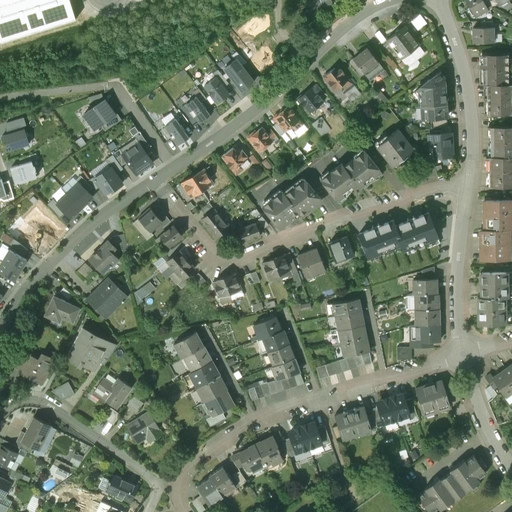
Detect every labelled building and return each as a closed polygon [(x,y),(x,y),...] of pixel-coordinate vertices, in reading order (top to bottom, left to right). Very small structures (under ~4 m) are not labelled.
[(0,0),(0,44),(76,21),(69,0),(0,0)] [(337,12),(330,0),(321,0),(320,1),(319,0),(315,0),(305,4),(314,23),(337,12)] [(464,0),(474,16),(487,9),(482,0),(464,0)] [(482,0),(487,9),(488,10),(493,7),(489,0),(482,0)] [(404,27),(386,40),(401,59),(418,45),(404,27)] [(481,28),(473,28),(473,43),(493,43),(493,28),(481,28)] [(367,48),(353,59),(364,73),(376,64),(375,63),(378,61),(370,52),(367,48)] [(486,85),(508,85),(508,54),(482,55),(483,85),(486,85)] [(237,58),(224,68),(227,71),(222,75),(226,80),(230,76),(241,91),(254,82),(237,58)] [(351,83),(336,64),(322,75),(334,89),(341,84),(344,88),(351,83)] [(430,79),(440,72),(437,66),(426,74),(430,79)] [(445,104),(444,86),(443,84),(444,83),(444,80),(442,78),(443,77),(440,72),(430,79),(429,80),(427,80),(427,82),(417,90),(420,94),(421,105),(422,105),(445,104)] [(215,77),(204,85),(217,103),(228,95),(215,77)] [(511,84),(508,85),(486,85),(487,115),(511,114),(511,84)] [(305,93),(304,92),(297,97),(309,113),(323,102),(317,94),(321,91),(316,85),(305,93)] [(196,96),(185,104),(190,111),(189,111),(193,116),(194,116),(199,123),(206,117),(207,118),(210,116),(205,109),(206,108),(202,102),(201,103),(196,96)] [(104,99),(83,114),(94,129),(100,125),(115,114),(108,105),(104,99)] [(115,114),(100,125),(105,131),(121,120),(110,104),(108,105),(115,114)] [(430,119),(446,118),(445,104),(422,105),(423,120),(430,119)] [(276,122),(278,123),(285,132),(292,126),(295,131),(302,125),(293,113),(293,112),(292,110),(290,110),(288,107),(279,114),(277,113),(274,116),(273,119),(276,122)] [(6,122),(6,135),(24,129),(26,125),(23,117),(6,122)] [(446,118),(430,119),(431,128),(447,127),(446,118)] [(175,119),(164,126),(169,133),(168,134),(172,139),(173,138),(177,145),(185,140),(185,141),(189,139),(184,131),(185,131),(180,125),(175,119)] [(511,126),(490,127),(491,157),(511,157),(511,126)] [(259,152),(273,142),(271,140),(276,136),(271,130),(266,133),(262,127),(256,132),(254,131),(247,136),(259,152)] [(6,135),(1,136),(6,151),(28,144),(24,129),(6,135)] [(386,156),(387,158),(387,159),(392,166),(398,161),(401,164),(410,157),(407,154),(414,149),(398,129),(376,146),(385,157),(386,156)] [(451,133),(428,135),(428,145),(435,145),(436,158),(452,157),(451,133)] [(138,143),(144,150),(149,146),(141,134),(135,138),(138,143)] [(122,154),(127,162),(136,174),(152,163),(144,150),(138,143),(122,154)] [(221,157),(236,175),(242,170),(239,165),(247,159),(245,157),(246,156),(242,150),(240,152),(236,146),(221,157)] [(121,166),(127,162),(122,154),(119,149),(112,154),(121,166)] [(362,183),(363,184),(376,178),(374,176),(380,171),(364,150),(344,167),(356,183),(359,186),(362,183)] [(20,164),(31,161),(37,159),(36,153),(19,158),(20,164)] [(123,169),(121,166),(112,154),(104,160),(110,168),(110,167),(115,174),(123,169)] [(511,157),(491,157),(489,157),(489,187),(511,187),(511,157)] [(20,164),(11,167),(15,183),(36,177),(34,172),(35,172),(34,165),(32,166),(31,161),(20,164)] [(345,197),(353,186),(353,185),(356,183),(344,167),(341,163),(321,179),(337,200),(343,195),(345,197)] [(422,167),(423,171),(412,174),(414,185),(426,182),(425,178),(436,176),(434,164),(422,167)] [(110,168),(94,179),(94,180),(95,180),(104,194),(111,189),(112,191),(122,184),(115,174),(110,167),(110,168)] [(203,169),(192,176),(201,191),(212,183),(203,169)] [(79,183),(88,192),(92,188),(80,176),(75,180),(78,183),(79,183)] [(201,191),(192,176),(181,183),(182,184),(186,191),(190,197),(201,191)] [(14,198),(8,181),(2,182),(1,178),(0,178),(0,200),(4,201),(14,198)] [(285,195),(298,212),(301,215),(306,211),(307,213),(316,206),(315,204),(321,199),(304,179),(296,186),(295,185),(290,188),(291,189),(285,195)] [(81,208),(92,197),(88,192),(79,183),(78,183),(67,194),(81,208)] [(186,191),(182,184),(177,187),(181,194),(186,191)] [(271,200),(262,207),(278,227),(284,223),(286,225),(295,218),(293,215),(298,212),(285,195),(282,191),(276,197),(275,196),(270,199),(271,200)] [(70,219),(81,208),(67,194),(56,204),(64,213),(70,219)] [(59,218),(64,213),(56,204),(52,200),(47,205),(59,218)] [(485,200),(485,230),(507,230),(511,230),(511,200),(485,200)] [(200,210),(204,214),(212,207),(209,202),(200,210)] [(150,208),(138,217),(141,221),(140,223),(142,225),(144,224),(150,232),(159,224),(162,228),(170,222),(165,216),(160,220),(150,208)] [(214,210),(201,220),(208,230),(221,220),(214,210)] [(372,228),(358,233),(368,258),(401,245),(403,250),(425,242),(437,237),(427,213),(414,218),(413,216),(407,219),(407,221),(395,226),(392,220),(379,225),(378,223),(371,226),(372,228)] [(262,216),(257,220),(264,229),(269,225),(262,216)] [(221,220),(208,230),(216,239),(229,229),(221,220)] [(259,235),(258,232),(255,224),(239,230),(244,243),(260,236),(259,235)] [(173,226),(159,237),(168,247),(181,237),(173,226)] [(485,230),(481,230),(482,261),(507,260),(507,230),(485,230)] [(124,235),(112,237),(115,248),(126,246),(124,235)] [(346,237),(329,243),(336,261),(353,254),(346,237)] [(437,237),(425,242),(427,248),(440,243),(437,237)] [(14,239),(10,244),(24,255),(28,250),(14,239)] [(103,246),(89,260),(103,274),(118,260),(111,253),(115,249),(108,242),(104,246),(103,246)] [(316,248),(297,255),(306,279),(325,271),(316,248)] [(9,250),(3,261),(20,271),(26,260),(9,250)] [(178,252),(166,263),(174,271),(186,260),(178,252)] [(284,255),(273,259),(279,275),(290,270),(284,255)] [(133,256),(129,260),(135,266),(139,262),(133,256)] [(273,259),(262,264),(268,279),(279,275),(273,259)] [(186,260),(174,271),(182,280),(194,269),(186,260)] [(20,271),(3,261),(0,264),(0,273),(13,281),(20,271)] [(85,264),(77,272),(84,280),(93,272),(85,264)] [(480,285),(507,285),(507,272),(480,272),(480,285)] [(256,273),(245,277),(249,287),(260,283),(256,273)] [(198,274),(190,282),(198,290),(206,283),(198,274)] [(234,275),(223,279),(230,295),(241,290),(234,275)] [(298,275),(292,277),(298,290),(303,288),(298,275)] [(223,279),(212,284),(219,299),(230,295),(223,279)] [(417,294),(418,294),(436,294),(435,279),(416,279),(417,294)] [(100,286),(87,300),(101,314),(114,302),(118,306),(127,297),(109,280),(101,288),(100,286)] [(137,291),(142,299),(157,289),(151,281),(137,291)] [(480,297),(504,297),(507,297),(507,285),(480,285),(480,297)] [(64,288),(59,293),(68,301),(72,296),(64,288)] [(418,294),(418,309),(438,308),(437,294),(436,294),(418,294)] [(52,319),(58,316),(61,318),(72,323),(79,309),(64,302),(65,302),(57,298),(53,297),(45,316),(52,319)] [(478,297),(478,309),(504,309),(504,297),(480,297),(478,297)] [(327,318),(336,316),(361,311),(358,298),(333,303),(334,308),(326,310),(327,318)] [(414,309),(415,324),(439,324),(438,309),(438,308),(418,309),(414,309)] [(504,309),(478,309),(478,324),(504,324),(504,309)] [(339,329),(341,329),(363,324),(361,311),(336,316),(339,329)] [(256,324),(262,339),(280,332),(275,317),(256,324)] [(341,329),(343,342),(366,338),(363,324),(341,329)] [(415,324),(412,324),(413,347),(426,347),(426,342),(439,341),(439,324),(415,324)] [(82,330),(69,355),(81,361),(80,362),(83,364),(83,362),(94,368),(101,354),(107,343),(106,343),(82,330)] [(262,339),(267,352),(289,344),(284,330),(280,332),(262,339)] [(186,356),(203,347),(195,333),(173,345),(181,359),(186,356)] [(343,356),(369,351),(366,338),(343,342),(341,343),(343,356)] [(101,354),(108,358),(116,347),(106,342),(106,343),(107,343),(101,354)] [(274,366),(294,358),(289,344),(267,352),(273,366),(274,366)] [(411,359),(411,346),(396,347),(397,360),(411,359)] [(194,371),(211,362),(203,347),(186,356),(194,371)] [(319,380),(371,363),(369,351),(316,368),(319,380)] [(13,368),(19,370),(27,355),(22,352),(13,368)] [(36,377),(42,380),(53,360),(41,354),(38,360),(27,355),(19,370),(35,379),(36,377)] [(279,380),(300,373),(294,358),(274,366),(279,380)] [(199,387),(219,376),(211,361),(211,362),(194,371),(191,373),(199,387)] [(511,369),(509,366),(501,371),(511,386),(511,369)] [(511,386),(501,371),(493,377),(492,378),(498,385),(506,396),(511,392),(511,386)] [(271,395),(304,384),(300,373),(279,380),(267,383),(271,395)] [(490,373),(485,377),(493,389),(498,385),(492,378),(493,377),(490,373)] [(204,402),(204,403),(226,391),(227,390),(219,376),(199,387),(196,388),(197,389),(204,401),(204,402)] [(103,377),(93,392),(117,409),(132,387),(117,377),(113,384),(103,377)] [(423,386),(415,389),(423,415),(434,411),(435,413),(439,412),(439,410),(450,406),(442,380),(433,383),(433,382),(422,385),(423,386)] [(52,392),(63,400),(74,394),(68,383),(52,392)] [(251,401),(258,399),(254,388),(247,390),(251,401)] [(226,391),(204,403),(205,403),(207,402),(211,408),(208,409),(212,416),(212,417),(221,412),(234,405),(226,391)] [(404,401),(403,396),(400,395),(389,398),(396,420),(408,416),(409,415),(404,401)] [(133,396),(126,406),(136,413),(143,403),(133,396)] [(389,398),(379,401),(377,405),(378,409),(383,424),(384,423),(396,420),(389,398)] [(409,415),(408,416),(409,418),(417,416),(412,398),(404,401),(409,415)] [(110,407),(103,417),(113,424),(120,414),(110,407)] [(371,431),(371,428),(367,417),(364,407),(351,411),(351,412),(347,413),(347,412),(334,417),(337,426),(341,438),(342,440),(344,440),(343,437),(347,436),(348,438),(365,433),(365,430),(369,429),(370,432),(371,431)] [(383,424),(378,409),(371,411),(373,415),(376,426),(377,428),(385,426),(384,423),(383,424)] [(148,412),(127,425),(137,442),(150,434),(152,439),(161,433),(148,412)] [(212,417),(212,416),(206,419),(210,427),(225,419),(221,412),(212,417)] [(376,426),(373,415),(367,417),(371,428),(376,426)] [(33,452),(36,453),(43,455),(49,443),(42,440),(49,424),(33,416),(22,438),(21,441),(33,448),(35,448),(33,452)] [(316,429),(315,425),(311,423),(301,427),(309,448),(321,444),(321,443),(316,429)] [(324,426),(316,429),(321,443),(321,444),(322,446),(331,443),(324,426)] [(341,438),(337,426),(332,428),(336,439),(341,438)] [(301,427),(291,430),(289,434),(291,438),(296,453),(297,453),(309,448),(301,427)] [(278,447),(283,444),(282,441),(279,433),(272,436),(273,437),(278,447)] [(30,453),(33,448),(21,441),(22,438),(18,436),(14,445),(30,453)] [(278,447),(273,437),(260,443),(260,442),(254,445),(265,465),(268,463),(270,462),(271,463),(272,465),(283,460),(278,451),(279,451),(278,447)] [(296,453),(291,438),(282,441),(283,444),(288,458),(298,455),(297,453),(296,453)] [(18,453),(1,444),(0,445),(0,464),(9,469),(18,453)] [(265,465),(254,445),(249,447),(250,448),(238,454),(243,465),(245,469),(250,466),(252,471),(265,465)] [(76,451),(70,461),(79,466),(84,456),(76,451)] [(231,458),(237,468),(243,465),(238,454),(231,458)] [(425,490),(417,496),(429,511),(431,511),(438,507),(440,510),(454,499),(455,499),(465,492),(465,491),(480,480),(478,478),(486,472),(473,455),(465,461),(464,459),(449,470),(450,471),(440,479),(438,477),(424,488),(425,490)] [(210,477),(222,495),(235,487),(222,467),(209,476),(210,477)] [(13,470),(10,475),(21,481),(24,475),(13,470)] [(239,471),(233,475),(240,486),(246,481),(239,471)] [(103,477),(99,487),(131,501),(138,486),(113,475),(110,480),(103,477)] [(0,495),(4,497),(11,482),(0,477),(0,495)] [(222,495),(210,477),(197,486),(209,504),(222,495)] [(198,499),(192,503),(198,511),(200,511),(205,509),(198,499)]
